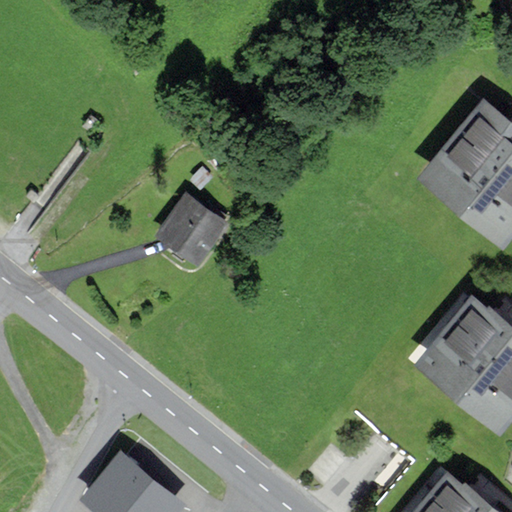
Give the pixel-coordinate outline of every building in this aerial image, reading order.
[(511,117),(483,95),(421,171),(503,237),(511,226),(511,117)] [(225,219),(188,192),(159,231),(196,258),(225,219)] [(511,408),(511,324),(472,291),(419,356),(501,423),(511,408)] [(170,511),(182,498),(120,448),(84,492),(108,511),(170,511)] [(501,511),(448,467),(410,511),(501,511)]
